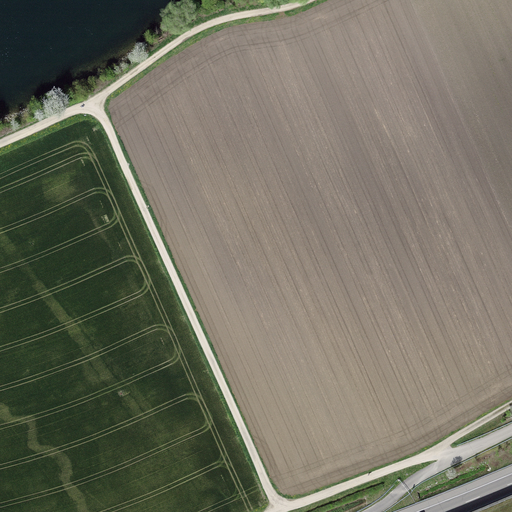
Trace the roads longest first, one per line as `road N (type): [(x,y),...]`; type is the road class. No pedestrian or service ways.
road 1 (track): [(93,102),(279,510)]
road 2 (track): [(0,142),(93,102),(201,27),(308,0)]
road 3 (track): [(276,511),(406,464),(511,405)]
